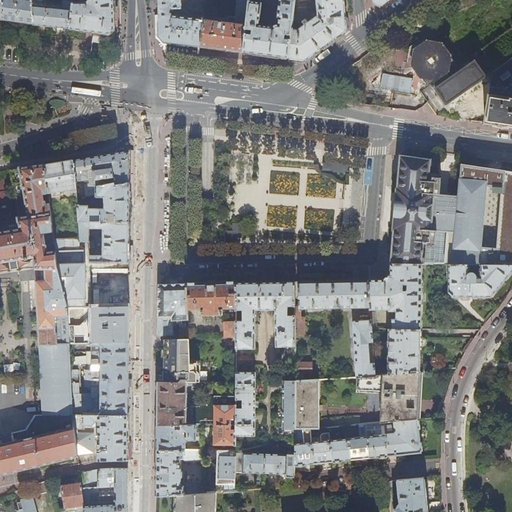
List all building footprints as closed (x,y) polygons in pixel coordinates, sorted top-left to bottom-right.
[(0,0),(0,19),(34,24),(32,0),(0,0)] [(50,26),(70,28),(73,2),(73,1),(64,0),(63,8),(43,6),(42,0),(32,0),(34,24),(34,25),(50,26)] [(113,0),(89,0),(87,2),(73,2),(70,28),(70,29),(91,32),(94,32),(109,34),(114,29),(114,8),(113,0)] [(158,0),(159,16),(159,37),(164,43),(200,47),(201,47),(204,19),(205,19),(207,0),(195,0),(188,0),(188,8),(181,8),(181,0),(158,0)] [(221,50),(244,53),(249,0),(239,0),(237,17),(228,16),(227,23),(205,19),(204,19),(201,47),(221,50)] [(265,56),(288,59),(292,30),(295,0),(280,0),(278,18),(280,18),(279,26),(276,26),(274,27),(259,25),(262,0),(249,0),(244,53),(265,56)] [(305,61),(346,31),(344,6),(343,0),(316,0),(316,3),(313,3),(313,11),(317,10),(317,17),(308,23),(306,20),(299,25),(301,28),(297,31),(292,30),(288,59),(296,60),(305,61)] [(117,8),(114,8),(114,29),(109,34),(94,32),(92,51),(109,54),(112,35),(117,31),(117,8)] [(199,55),(200,47),(164,43),(159,37),(159,16),(158,16),(159,36),(157,36),(157,41),(164,51),(199,55)] [(445,42),(428,39),(415,49),(412,65),(413,67),(407,72),(404,71),(387,68),(363,85),(362,94),(386,98),(391,99),(392,93),(393,93),(399,94),(405,95),(411,97),(412,97),(434,81),(437,81),(451,72),(454,55),(445,42)] [(488,96),(484,95),(479,123),(511,128),(511,127),(511,58),(492,72),(488,96)] [(438,96),(446,106),(447,105),(447,104),(486,77),(474,61),(435,89),(439,95),(438,96)] [(81,158),(74,159),(77,181),(90,179),(90,183),(86,183),(86,196),(97,194),(98,193),(98,186),(115,182),(116,184),(130,182),(130,166),(131,150),(81,158)] [(431,230),(434,194),(435,183),(433,182),(428,181),(430,160),(401,156),(397,209),(396,212),(392,264),(421,264),(422,254),(423,254),(424,250),(422,250),(424,237),(431,237),(431,230)] [(58,162),(45,164),(49,197),(62,195),(61,190),(78,188),(77,181),(74,159),(58,162)] [(0,261),(25,257),(26,258),(26,259),(28,259),(28,258),(28,257),(36,256),(36,267),(46,267),(46,273),(46,280),(36,280),(43,415),(34,415),(32,416),(30,417),(29,420),(28,422),(30,427),(32,436),(3,443),(0,443),(0,474),(78,456),(77,453),(73,427),(73,414),(71,382),(71,364),(70,355),(70,343),(69,336),(68,313),(68,307),(58,267),(56,251),(48,252),(45,233),(54,231),(49,197),(45,164),(32,166),(23,167),(22,167),(12,169),(11,169),(13,181),(13,182),(14,184),(15,184),(20,218),(19,218),(19,219),(0,222),(0,261)] [(459,196),(434,194),(431,230),(448,232),(448,233),(451,236),(451,238),(456,238),(454,249),(450,248),(428,246),(426,264),(449,264),(469,265),(473,265),(478,265),(481,265),(511,264),(511,172),(509,172),(462,165),(459,196)] [(130,201),(130,182),(116,184),(115,182),(98,186),(98,193),(97,194),(97,197),(105,197),(105,208),(90,208),(90,205),(79,205),(80,221),(130,221),(130,201)] [(130,248),(130,221),(80,221),(81,238),(54,238),(56,251),(58,267),(68,307),(74,307),(86,307),(86,298),(87,298),(86,263),(85,263),(85,250),(90,250),(90,228),(104,228),(104,238),(101,238),(101,240),(104,240),(104,255),(91,255),(91,262),(130,262),(130,248)] [(421,329),(422,264),(421,264),(392,264),(391,275),(385,280),(369,280),(371,308),(371,309),(389,310),(389,311),(396,311),(396,319),(392,319),(392,329),(421,329)] [(502,284),(511,271),(511,264),(481,265),(481,277),(478,277),(475,273),(472,272),(468,272),(469,265),(449,264),(449,292),(454,296),(491,297),(502,284)] [(301,309),(371,308),(369,280),(323,281),(299,282),(299,303),(300,306),(296,306),(296,316),(296,334),(304,334),(304,321),(300,321),(301,309)] [(296,347),(296,334),(296,316),(288,316),(288,307),(296,306),(296,303),(296,282),(260,282),(237,283),(237,309),(237,311),(243,311),(243,322),(237,322),(237,323),(237,338),(237,349),(256,349),(256,311),(276,310),(277,347),(296,347)] [(202,316),(224,315),(224,309),(237,309),(237,283),(217,283),(180,284),(160,285),(159,311),(159,336),(174,335),(174,321),(189,321),(189,310),(202,310),(202,316)] [(129,306),(117,306),(117,309),(112,314),(111,335),(69,336),(70,343),(96,343),(129,342),(129,339),(129,306)] [(356,377),(357,377),(376,375),(375,368),(375,363),(370,363),(369,342),(373,342),(372,320),(353,322),(356,377)] [(226,338),(237,338),(237,323),(226,323),(226,338)] [(420,371),(421,329),(392,329),(389,329),(389,347),(390,347),(390,352),(387,351),(387,355),(388,355),(388,369),(375,368),(376,375),(420,371)] [(190,339),(165,340),(165,365),(159,372),(158,382),(188,383),(199,383),(200,364),(190,364),(190,339)] [(129,366),(129,342),(96,343),(96,351),(88,350),(88,355),(70,355),(71,364),(92,363),(92,369),(85,369),(85,387),(91,387),(92,393),(79,393),(79,381),(71,382),(73,414),(92,414),(92,397),(99,397),(99,394),(101,394),(101,403),(96,403),(96,406),(101,406),(100,414),(129,414),(129,391),(129,366)] [(312,363),(296,363),(296,376),(296,382),(305,381),(305,373),(312,373),(312,363)] [(418,420),(420,371),(376,375),(357,377),(357,392),(382,393),(380,423),(385,423),(418,420)] [(256,373),(237,373),(237,400),(243,400),(243,409),(237,408),(237,426),(237,436),(256,437),(256,373)] [(296,430),(296,429),(296,382),(296,376),(284,376),(284,430),(286,430),(286,432),(292,432),(292,430),(296,430)] [(319,380),(305,381),(296,382),(296,429),(303,429),(311,429),(318,429),(319,429),(319,380)] [(188,392),(188,383),(158,382),(158,405),(158,425),(187,425),(188,392)] [(200,383),(199,383),(188,383),(188,392),(200,392),(200,383)] [(214,426),(237,426),(237,408),(237,406),(215,406),(214,426)] [(204,408),(192,408),(191,421),(204,421),(204,408)] [(128,440),(129,414),(100,414),(92,414),(73,414),(73,427),(77,453),(93,452),(93,433),(78,434),(77,427),(84,427),(84,424),(92,424),(92,427),(94,427),(94,426),(94,424),(96,421),(96,420),(99,420),(98,426),(98,461),(112,460),(128,460),(128,440)] [(385,423),(386,434),(389,456),(415,454),(422,453),(418,420),(385,423)] [(352,434),(349,435),(352,461),(361,459),(370,458),(367,433),(366,424),(360,425),(361,437),(352,438),(352,434)] [(197,425),(187,425),(158,425),(158,442),(158,450),(186,450),(186,444),(189,440),(196,441),(197,425)] [(236,446),(237,436),(237,426),(214,426),(214,445),(236,446)] [(1,435),(3,443),(32,436),(30,427),(1,435)] [(312,439),(311,429),(303,429),(305,443),(296,444),(295,455),(295,467),(305,466),(315,465),(312,439)] [(321,438),(312,439),(315,465),(325,463),(333,462),(331,440),(330,433),(325,433),(323,434),(322,436),(321,438)] [(370,433),(367,433),(370,458),(379,457),(389,456),(386,434),(370,436),(370,433)] [(346,439),(331,440),(333,462),(342,462),(352,461),(349,435),(346,435),(346,439)] [(205,450),(186,450),(158,450),(157,476),(157,496),(179,495),(205,493),(205,483),(187,484),(184,485),(184,486),(182,486),(181,485),(181,480),(182,477),(183,477),(183,473),(182,470),(182,459),(185,459),(186,462),(205,462),(205,450)] [(236,451),(218,450),(217,484),(225,484),(225,487),(217,486),(217,492),(235,491),(236,451)] [(244,453),(243,472),(287,474),(287,477),(295,478),(295,467),(295,455),(244,453)] [(128,503),(128,467),(114,467),(99,468),(80,472),(81,481),(85,511),(107,511),(128,506),(128,503)] [(424,478),(397,480),(400,503),(398,504),(397,506),(397,508),(394,508),(394,511),(428,511),(428,510),(426,489),(425,488),(424,478)] [(37,483),(40,494),(54,490),(51,480),(37,483)] [(61,511),(85,511),(81,481),(62,484),(65,507),(77,506),(78,509),(61,511)] [(177,511),(212,511),(214,492),(205,493),(179,495),(177,511)] [(36,511),(32,496),(22,499),(23,501),(18,502),(20,511),(36,511)]
